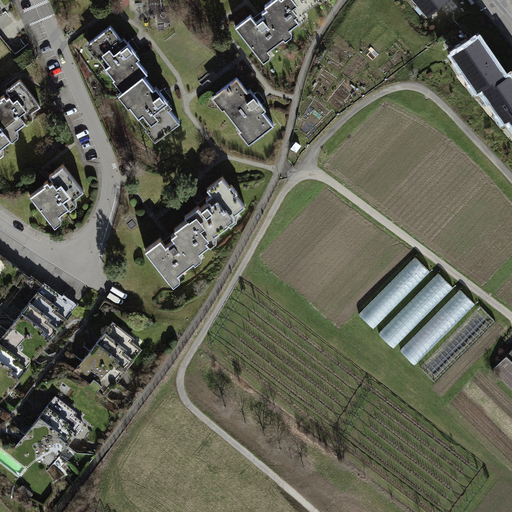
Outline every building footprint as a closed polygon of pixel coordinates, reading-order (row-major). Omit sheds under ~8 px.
[(297,20),(281,0),(271,0),(270,1),(263,7),(268,13),(258,21),(252,12),(236,25),(265,63),(276,54),(272,48),(286,37),(288,41),(297,34),(290,26),(297,20)] [(281,0),(297,20),(300,18),(306,13),(321,2),(322,5),(328,0),(281,0)] [(418,0),(429,13),(446,0),(418,0)] [(148,73),(110,24),(86,42),(123,92),(148,73)] [(482,32),(456,50),(480,86),(484,84),(496,75),(498,78),(508,71),(482,32)] [(496,75),(484,84),(507,118),(511,115),(511,114),(511,68),(508,71),(498,78),(496,75)] [(160,137),(184,119),(148,73),(123,92),(160,137)] [(251,142),(275,124),(263,108),(268,105),(252,85),(248,88),(237,73),(212,92),(251,142)] [(0,125),(11,140),(13,143),(22,136),(16,128),(25,121),(28,125),(36,119),(28,109),(35,103),(18,81),(4,91),(7,95),(0,100),(0,125)] [(11,140),(0,125),(0,160),(0,161),(11,153),(5,144),(11,140)] [(87,189),(64,163),(32,192),(57,225),(63,223),(64,217),(61,211),(71,205),(78,206),(78,197),(87,189)] [(200,202),(191,209),(209,233),(231,216),(229,213),(244,202),(224,177),(215,184),(221,192),(211,201),(203,206),(200,202)] [(213,237),(209,233),(191,209),(174,222),(165,230),(170,236),(167,238),(162,232),(142,247),(176,289),(188,279),(183,273),(203,257),(197,250),(213,237)] [(374,328),(432,271),(417,256),(359,313),(374,328)] [(440,272),(379,332),(394,347),(454,287),(440,272)] [(36,292),(22,311),(53,335),(68,317),(36,292)] [(474,299),(464,300),(465,310),(475,309),(474,299)] [(22,311),(7,330),(39,354),(53,335),(22,311)] [(145,350),(111,324),(98,341),(132,367),(145,350)] [(7,330),(0,338),(0,354),(24,373),(39,354),(7,330)] [(132,367),(98,341),(85,358),(119,384),(132,367)] [(511,351),(493,372),(511,390),(511,351)] [(0,354),(0,384),(10,392),(24,373),(0,354)] [(119,384),(85,358),(72,375),(106,401),(119,384)] [(0,384),(0,405),(10,392),(0,384)] [(54,396),(41,413),(74,436),(86,419),(54,396)] [(41,413),(29,430),(61,453),(74,436),(41,413)] [(29,430),(16,447),(49,470),(61,453),(29,430)]
